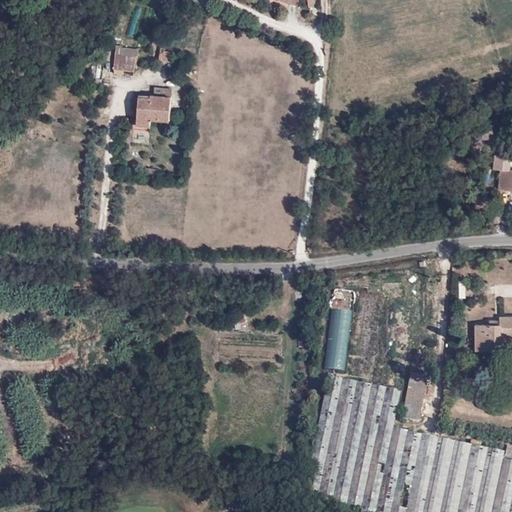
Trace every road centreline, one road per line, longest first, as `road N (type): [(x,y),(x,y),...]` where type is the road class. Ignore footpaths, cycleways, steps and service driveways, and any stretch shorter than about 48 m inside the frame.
road 1 (unclassified): [(511,238),(229,268),(0,250)]
road 2 (track): [(0,367),(57,359),(119,333),(228,332),(280,316),(292,288),(290,264)]
